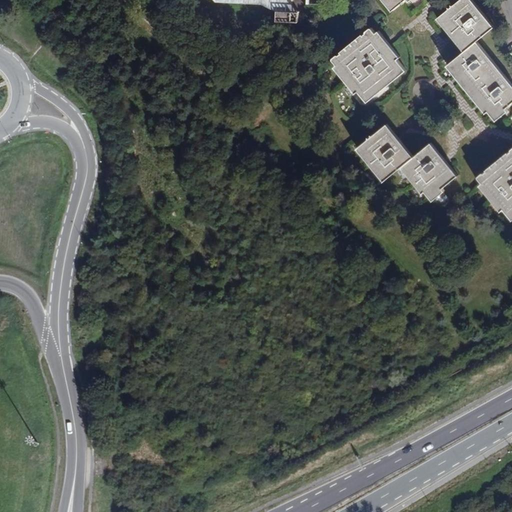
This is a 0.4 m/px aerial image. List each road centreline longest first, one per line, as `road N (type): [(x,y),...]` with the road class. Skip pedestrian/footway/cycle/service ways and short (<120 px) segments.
road 1 (primary): [(511,396),(299,511)]
road 2 (primary): [(83,151),(59,289),(57,351)]
road 3 (primary): [(357,511),(511,422)]
